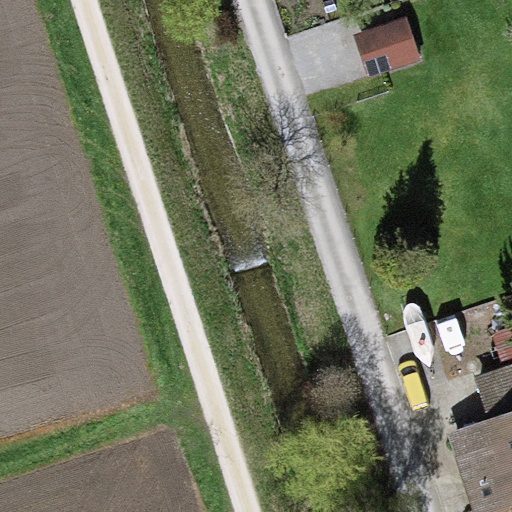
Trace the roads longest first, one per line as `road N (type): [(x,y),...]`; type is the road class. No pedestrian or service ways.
road 1 (residential): [(423,511),(254,0)]
road 2 (unclassified): [(85,0),(251,511)]
